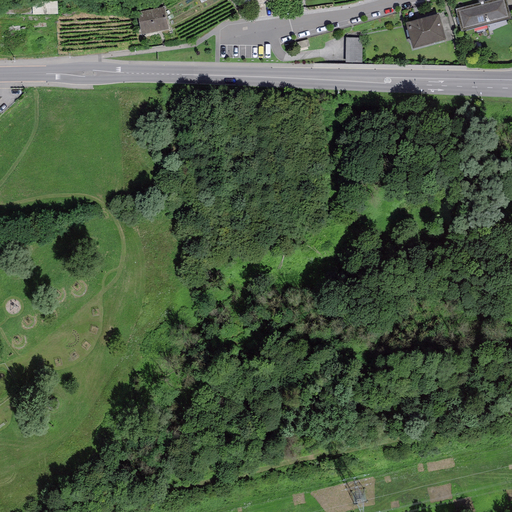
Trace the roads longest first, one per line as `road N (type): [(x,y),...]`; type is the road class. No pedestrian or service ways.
road 1 (primary): [(511,84),(0,76)]
road 2 (residential): [(402,0),(249,33)]
